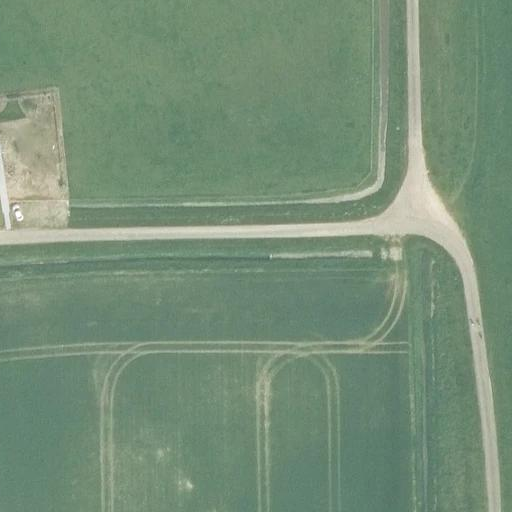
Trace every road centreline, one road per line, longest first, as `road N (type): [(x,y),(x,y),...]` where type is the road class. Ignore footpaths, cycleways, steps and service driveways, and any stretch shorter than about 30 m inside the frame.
road 1 (unclassified): [(0,243),(369,232),(411,223)]
road 2 (unclassified): [(500,511),(497,436),(465,260),(441,234),(411,223)]
road 3 (unclassified): [(411,223),(414,0)]
